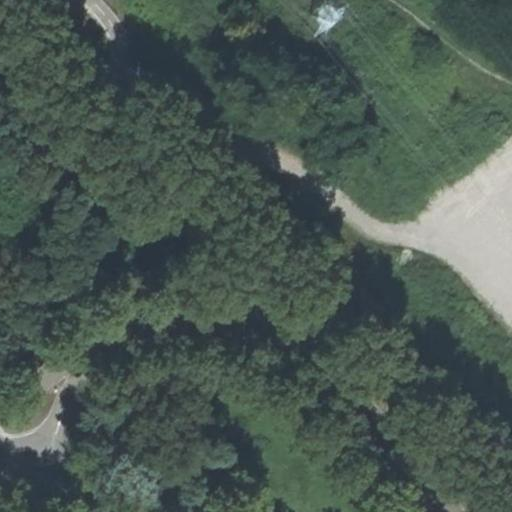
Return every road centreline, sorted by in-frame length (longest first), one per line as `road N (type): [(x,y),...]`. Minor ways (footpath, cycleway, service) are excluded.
road 1 (unclassified): [(0,453),(72,370),(121,341),(177,325),(245,326),(278,339),(363,410),(448,511)]
road 2 (track): [(382,0),(511,87)]
